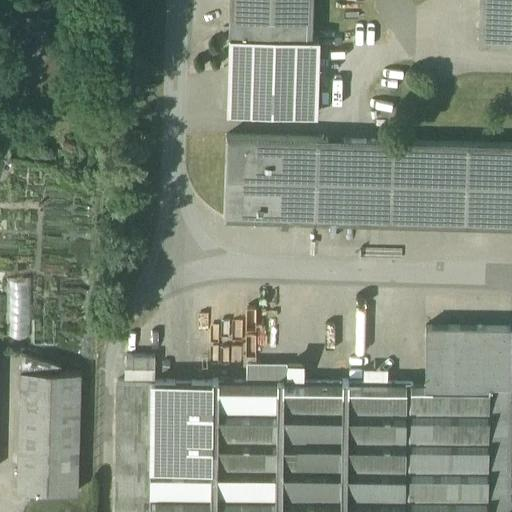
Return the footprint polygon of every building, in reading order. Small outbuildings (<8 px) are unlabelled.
[(310,0),(229,0),(229,35),(310,38),(310,0)] [(511,0),(479,0),(478,43),(511,43),(511,0)] [(9,87),(68,89),(70,13),(11,12),(9,87)] [(227,111),(316,114),(318,40),(229,38),(227,111)] [(0,125),(14,129),(19,114),(19,108),(52,108),(51,115),(67,115),(68,89),(9,87),(3,87),(3,102),(0,109),(0,125)] [(14,129),(0,125),(0,155),(5,157),(14,129)] [(223,216),(511,225),(511,143),(225,135),(223,216)] [(9,277),(8,335),(30,335),(31,278),(9,277)] [(33,301),(32,342),(54,342),(55,302),(33,301)] [(423,324),(422,367),(483,367),(483,382),(507,382),(508,325),(423,324)] [(125,351),(124,375),(154,375),(155,352),(125,351)] [(22,353),(22,366),(57,367),(57,355),(22,353)] [(508,511),(510,382),(507,382),(483,382),(483,367),(422,367),(422,381),(346,380),(346,378),(342,378),(342,380),(283,380),(283,377),(277,377),(277,379),(218,379),(218,376),(213,376),(213,379),(118,377),(115,511),(508,511)] [(15,489),(74,491),(77,372),(18,370),(15,489)]
